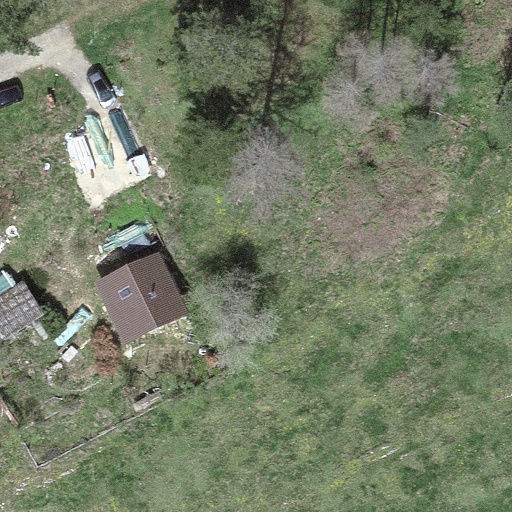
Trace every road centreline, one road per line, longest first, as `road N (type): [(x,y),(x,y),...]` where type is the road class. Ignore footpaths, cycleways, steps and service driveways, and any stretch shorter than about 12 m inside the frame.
road 1 (track): [(0,70),(42,50),(71,57),(132,179)]
road 2 (track): [(63,53),(180,0)]
